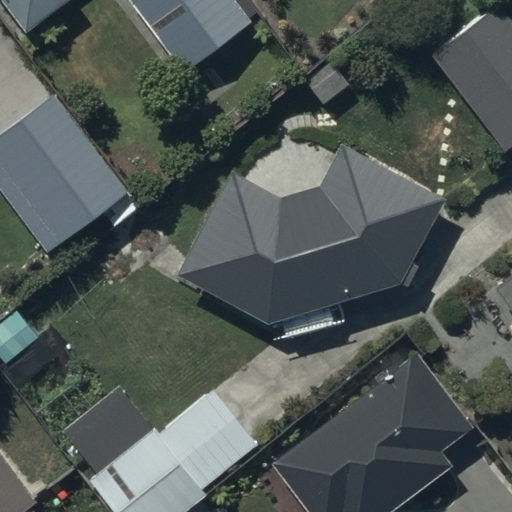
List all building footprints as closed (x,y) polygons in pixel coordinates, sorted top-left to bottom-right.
[(0,0),(0,1),(25,34),(70,0),(0,0)] [(237,0),(128,0),(184,77),(254,22),(237,0)] [(0,92),(0,118),(35,167),(32,169),(61,209),(114,169),(36,66),(0,92)] [(233,173),(175,276),(268,328),(401,285),(446,201),(342,146),(319,187),(279,199),(233,173)] [(511,276),(495,291),(511,313),(511,276)] [(394,511),(454,467),(443,453),(474,430),(417,355),(272,466),(307,511),(394,511)] [(80,418),(62,433),(96,473),(87,481),(113,511),(186,511),(207,495),(203,490),(257,445),(211,390),(159,433),(119,385),(100,400),(91,390),(70,407),(80,418)] [(0,452),(0,511),(36,511),(33,507),(37,504),(0,452)]
